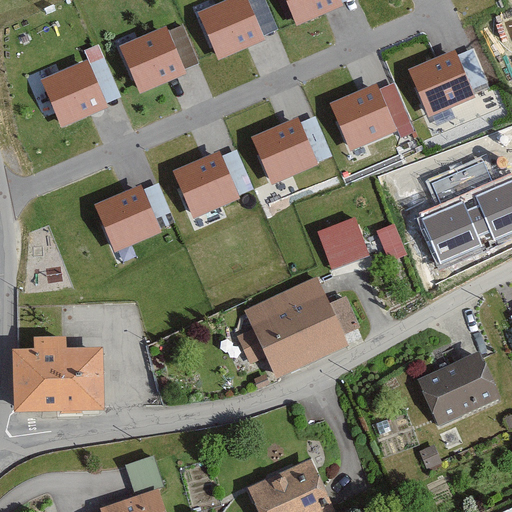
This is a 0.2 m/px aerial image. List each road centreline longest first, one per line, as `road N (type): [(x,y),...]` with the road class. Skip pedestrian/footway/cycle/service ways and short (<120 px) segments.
road 1 (residential): [(511,270),(277,394),(0,441)]
road 2 (residential): [(445,9),(0,200)]
